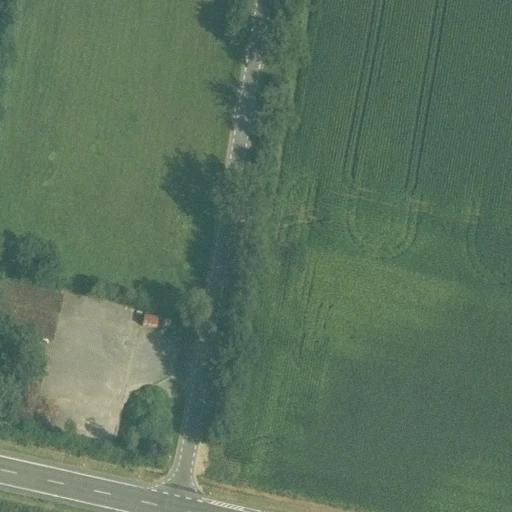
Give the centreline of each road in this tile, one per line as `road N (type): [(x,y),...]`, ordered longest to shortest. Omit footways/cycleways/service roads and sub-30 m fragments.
road 1 (unclassified): [(262,0),(177,511)]
road 2 (secondary): [(0,473),(169,511)]
